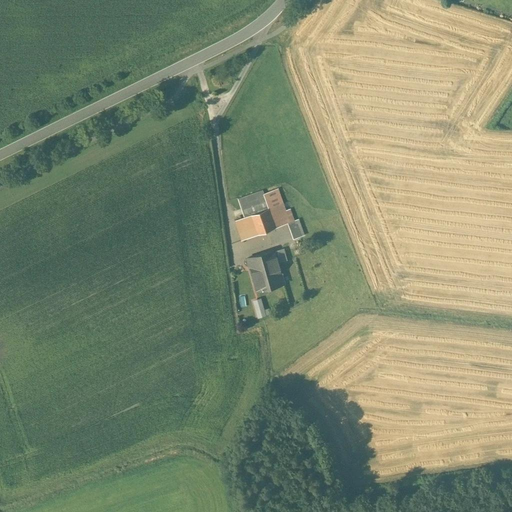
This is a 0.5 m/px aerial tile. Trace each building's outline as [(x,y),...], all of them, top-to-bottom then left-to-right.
[(263,190),(238,199),(245,217),(248,215),(268,208),(263,190)] [(288,223),(281,203),(274,206),(281,225),(288,223)] [(268,208),(248,215),(255,235),(281,225),(274,206),(268,208)] [(245,217),(235,220),(242,240),(255,235),(248,215),(245,217)] [(271,245),(245,253),(254,284),(281,277),(275,255),(296,249),(292,237),(271,243),(271,245)] [(258,318),(267,315),(262,297),(253,300),(258,318)]
